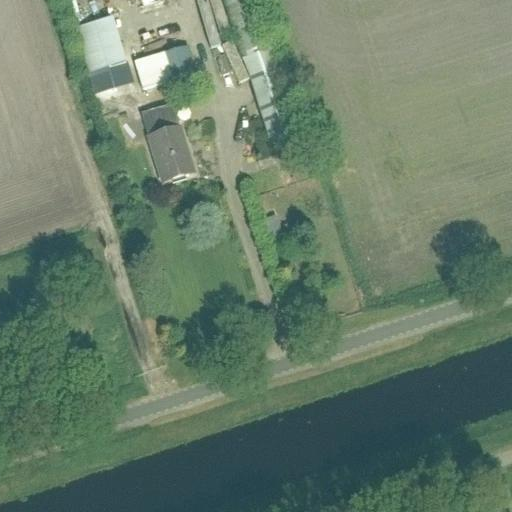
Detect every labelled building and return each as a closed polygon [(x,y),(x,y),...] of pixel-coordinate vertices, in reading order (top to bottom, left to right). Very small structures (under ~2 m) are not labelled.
[(75,0),(60,0),(67,20),(80,15),(75,0)] [(272,53),(254,0),(221,0),(268,143),(300,132),(274,52),(272,53)] [(79,28),(91,70),(125,61),(113,18),(79,28)] [(188,49),(134,66),(142,93),(173,84),(176,94),(200,87),(188,49)] [(193,176),(172,108),(141,118),(162,186),(193,176)]
